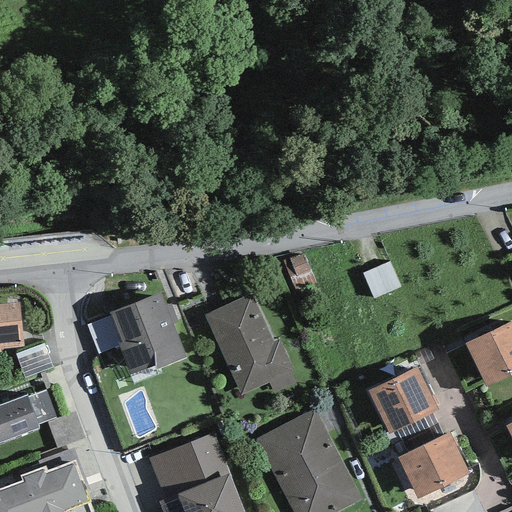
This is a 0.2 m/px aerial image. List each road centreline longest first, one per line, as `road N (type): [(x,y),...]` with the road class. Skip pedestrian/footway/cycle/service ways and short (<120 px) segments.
road 1 (residential): [(511,187),(61,259)]
road 2 (residential): [(61,259),(66,340),(127,511)]
